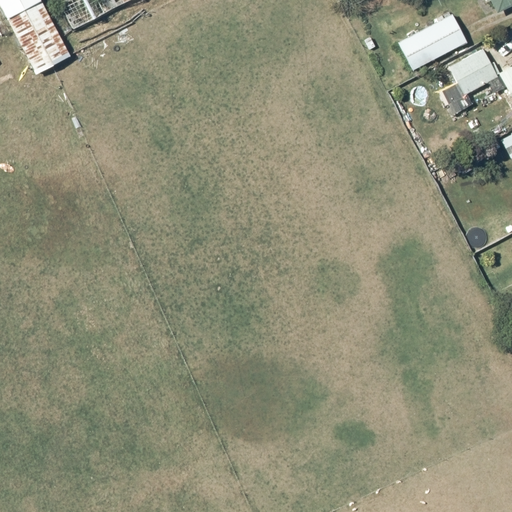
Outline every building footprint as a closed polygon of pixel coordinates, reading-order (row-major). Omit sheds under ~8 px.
[(0,0),(0,7),(10,26),(34,73),(70,54),(41,0),(0,0)] [(57,0),(72,28),(126,0),(57,0)] [(511,0),(487,0),(493,12),(511,1),(511,0)] [(466,41),(451,12),(395,41),(411,70),(466,41)] [(447,66),(456,82),(437,92),(450,117),(473,104),(466,91),(494,76),(511,111),(511,62),(493,72),(480,48),(447,66)] [(511,132),(500,139),(511,162),(511,132)] [(460,192),(449,171),(436,178),(446,199),(460,192)] [(472,218),(460,224),(470,245),(482,239),(472,218)]
